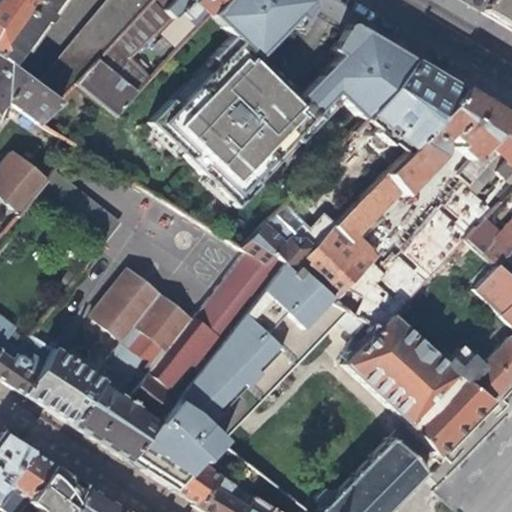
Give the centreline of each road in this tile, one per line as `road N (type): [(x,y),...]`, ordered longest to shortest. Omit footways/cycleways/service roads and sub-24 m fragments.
road 1 (residential): [(0,407),(165,511)]
road 2 (residential): [(391,0),(511,73)]
